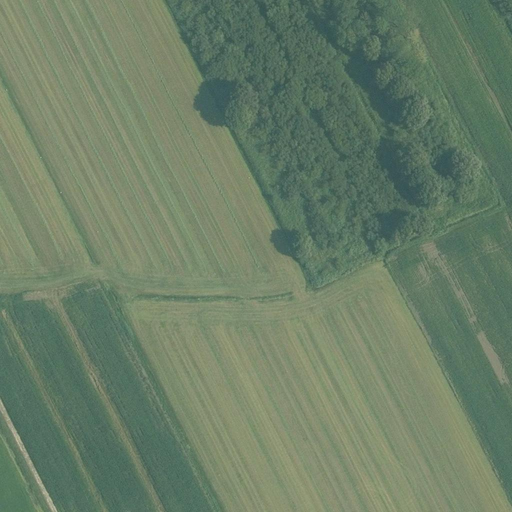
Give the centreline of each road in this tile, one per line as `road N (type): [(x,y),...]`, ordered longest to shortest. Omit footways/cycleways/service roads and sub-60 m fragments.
road 1 (track): [(419,59),(484,189),(474,208),(436,225),(319,0)]
road 2 (track): [(57,511),(0,400)]
